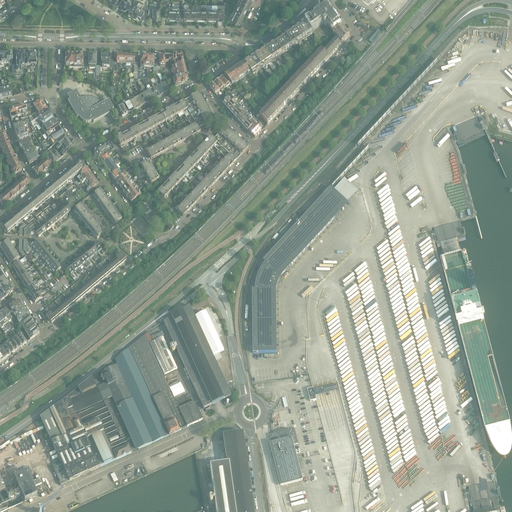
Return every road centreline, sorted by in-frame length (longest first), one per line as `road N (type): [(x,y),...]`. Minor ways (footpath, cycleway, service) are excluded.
road 1 (residential): [(255,146),(173,233),(47,334)]
road 2 (secondary): [(458,20),(293,195)]
road 3 (unclassified): [(22,511),(237,414)]
road 4 (residential): [(325,0),(357,34),(255,146)]
road 5 (secondary): [(0,439),(156,320)]
road 6 (residential): [(84,150),(201,83)]
road 7 (secondary): [(293,195),(204,276)]
